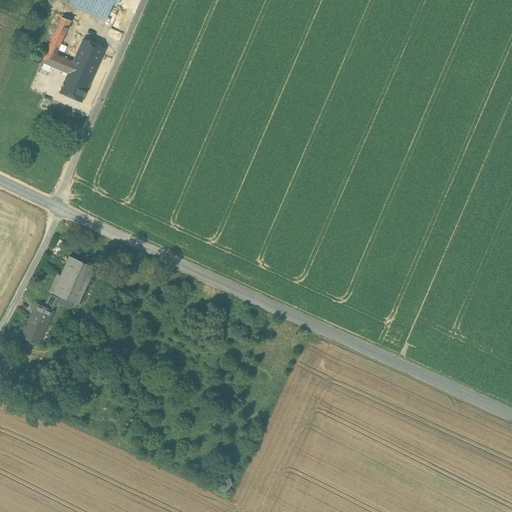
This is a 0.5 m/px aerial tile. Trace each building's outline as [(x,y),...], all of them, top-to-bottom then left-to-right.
[(117,6),(103,0),(68,0),(67,4),(112,24),(120,7),(117,5),(117,6)] [(53,35),(42,62),(60,70),(65,59),(56,54),(73,15),(64,11),(53,35)] [(104,48),(83,39),(73,62),(94,71),(104,48)] [(73,62),(65,59),(60,70),(68,74),(64,84),(63,84),(62,85),(63,86),(60,93),(81,102),(94,71),(73,62)] [(69,256),(60,276),(57,274),(49,291),(59,296),(78,304),(94,268),(69,256)] [(59,296),(50,292),(43,307),(52,311),(59,296)] [(43,307),(36,304),(21,337),(38,344),(53,311),(52,311),(43,307)] [(214,482),(224,492),(233,482),(222,473),(214,482)]
